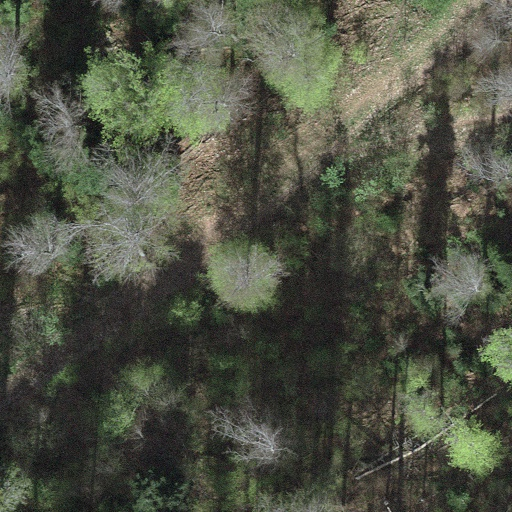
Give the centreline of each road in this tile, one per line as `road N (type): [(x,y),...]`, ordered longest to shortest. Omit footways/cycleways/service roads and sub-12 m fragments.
road 1 (track): [(0,390),(232,219),(369,80),(476,0)]
road 2 (track): [(283,171),(511,118)]
